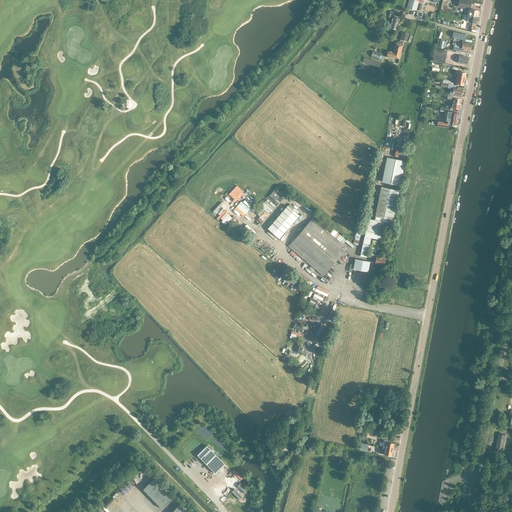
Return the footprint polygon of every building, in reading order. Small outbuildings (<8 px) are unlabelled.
[(413,7),(417,8),(417,10),(421,11),(423,4),(419,3),(419,2),(423,3),(423,0),(411,0),(409,9),(412,10),(413,7)] [(463,8),(470,9),(472,1),(466,0),(452,0),(452,4),(461,5),(461,7),(463,7),(463,8)] [(400,17),(393,15),(390,14),(390,17),(392,18),(391,23),(387,22),(386,26),(389,27),(389,28),(389,29),(392,30),(393,29),(397,30),(400,17)] [(407,41),(409,33),(402,31),(400,39),(407,41)] [(465,40),(466,35),(453,32),(452,37),(465,40)] [(403,45),(400,44),(401,42),(397,41),(397,43),(395,42),(393,52),(388,50),(387,56),(399,59),(403,45)] [(445,63),(447,51),(435,49),(432,61),(445,63)] [(373,51),(372,53),(371,52),(370,55),(371,55),(372,56),(372,57),(381,61),(383,56),(373,51)] [(462,53),(457,53),(457,55),(459,56),(458,62),(467,64),(468,57),(461,56),(462,53)] [(381,63),(364,57),(362,62),(379,68),(381,63)] [(455,88),(455,85),(451,84),(451,81),(443,79),(443,83),(441,83),(441,87),(451,89),(451,91),(453,91),(452,94),(453,94),(453,95),(460,96),(460,95),(462,95),(463,89),(455,88)] [(460,96),(453,95),(448,94),(447,96),(451,97),(450,99),(453,99),(452,103),(461,104),(462,99),(459,98),(460,96)] [(461,104),(452,103),(452,108),(451,110),(455,111),(456,109),(460,109),(461,104)] [(459,113),(450,112),(450,109),(448,109),(448,107),(446,106),(445,108),(441,107),(440,111),(444,112),(443,116),(445,116),(445,117),(450,118),(458,119),(459,113)] [(457,125),(458,119),(450,118),(449,121),(446,120),(445,123),(438,121),(437,122),(432,121),(431,125),(437,126),(447,128),(448,124),(457,125)] [(398,141),(395,155),(408,157),(409,152),(402,151),(404,142),(398,141)] [(405,161),(387,157),(382,182),(400,186),(405,161)] [(237,185),(228,194),(236,201),(244,192),(237,185)] [(276,207),(286,193),(277,186),(268,197),(274,202),(272,204),(276,207)] [(376,217),(375,220),(384,222),(385,222),(384,229),(392,231),(394,221),(393,221),(399,190),(381,187),(375,216),(376,217)] [(235,208),(244,216),(251,209),(242,201),(235,208)] [(270,214),(274,206),(265,201),(261,209),(270,214)] [(279,239),(288,229),(300,215),(288,205),(268,229),(279,239)] [(217,217),(226,225),(233,217),(224,209),(217,217)] [(371,238),(381,240),(384,222),(375,220),(368,219),(360,256),(367,258),(371,238)] [(323,274),(345,246),(342,244),(346,239),(333,228),(329,233),(312,220),(290,248),(323,274)] [(355,246),(347,240),(345,242),(353,248),(355,246)] [(373,257),(373,259),(372,259),(371,266),(375,267),(375,264),(384,265),(385,258),(376,257),(373,257)] [(368,272),(370,262),(355,259),(353,269),(368,272)] [(302,318),(314,322),(316,317),(304,313),(302,318)] [(295,322),(294,328),(303,331),(304,325),(295,322)] [(401,406),(389,403),(388,407),(392,408),(390,416),(387,416),(386,418),(398,421),(401,406)] [(370,427),(372,416),(364,415),(363,425),(370,427)] [(506,435),(500,434),(496,449),(497,449),(497,452),(501,453),(502,450),(503,450),(506,435)] [(361,442),(360,450),(368,451),(369,444),(361,442)] [(207,446),(198,455),(217,475),(226,466),(207,446)] [(172,498),(154,479),(143,489),(162,508),(172,498)] [(124,496),(135,485),(131,481),(120,491),(124,496)] [(106,505),(111,509),(118,501),(117,500),(120,496),(120,497),(121,496),(117,493),(106,505)]
